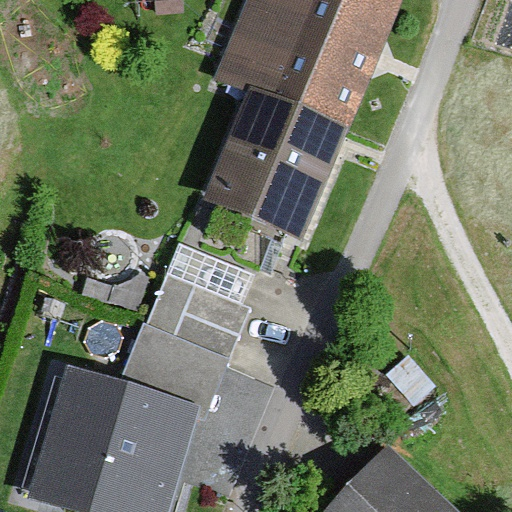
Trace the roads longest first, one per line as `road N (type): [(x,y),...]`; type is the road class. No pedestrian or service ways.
road 1 (residential): [(463,0),(290,399),(251,511)]
road 2 (unknown): [(418,111),(511,336)]
